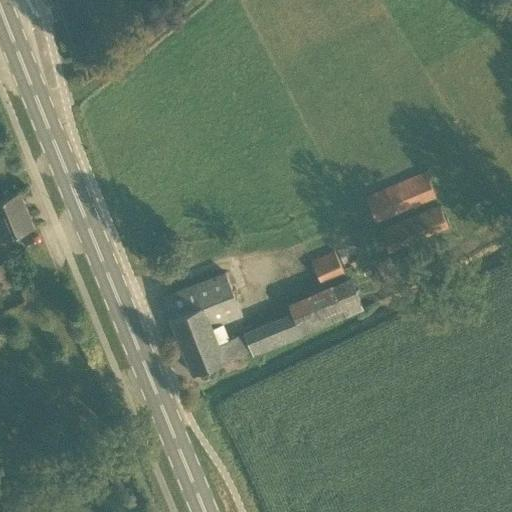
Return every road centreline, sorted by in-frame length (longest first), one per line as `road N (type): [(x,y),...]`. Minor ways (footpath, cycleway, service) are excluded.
road 1 (primary): [(203,511),(0,1)]
road 2 (track): [(199,0),(45,118)]
